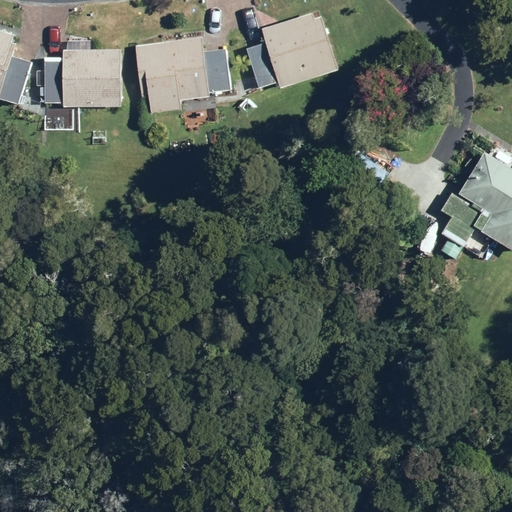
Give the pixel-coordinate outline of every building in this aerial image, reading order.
[(263,43),(243,50),(256,89),(274,83),(276,90),(333,70),(315,19),(310,21),(308,14),(259,31),(263,43)] [(0,101),(13,105),(27,62),(9,56),(13,44),(8,43),(10,36),(0,33),(0,101)] [(205,95),(226,92),(220,50),(199,53),(198,39),(132,47),(139,98),(144,97),(146,113),(177,109),(176,101),(206,97),(205,95)] [(59,51),(59,59),(41,59),(41,102),(61,102),(61,108),(116,107),(115,50),(88,50),(88,41),(63,41),(63,51),(59,51)] [(442,204),(438,211),(449,217),(439,234),(460,247),(472,229),(511,253),(511,172),(481,153),(455,194),(451,192),(448,196),(443,192),(437,201),(442,204)]
